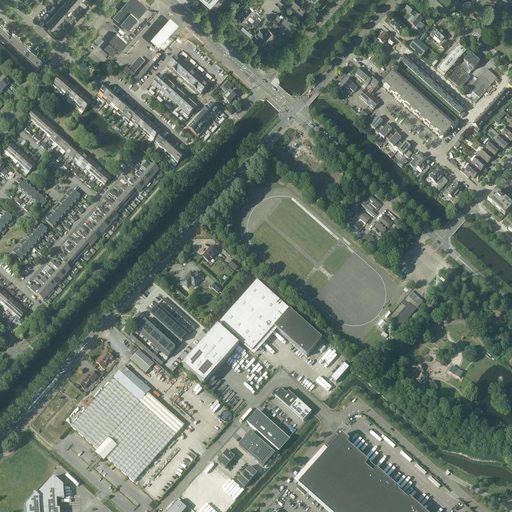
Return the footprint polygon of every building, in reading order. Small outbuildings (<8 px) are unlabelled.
[(70,11),(58,0),(57,2),(61,6),(60,8),(67,14),(70,11)] [(73,7),(66,1),(65,2),(61,0),(58,0),(70,11),(73,7)] [(140,0),(128,0),(114,17),(129,30),(149,8),(140,0)] [(203,0),(215,11),(224,0),(203,0)] [(300,17),(305,11),(295,2),(296,0),(295,0),(291,0),(289,3),(292,5),(290,8),(300,17)] [(465,0),(463,3),(463,6),(466,9),(470,8),(472,10),(475,8),(472,5),(472,2),(471,1),(472,0),(475,2),(477,0),(470,0),(465,0)] [(258,17),(260,15),(248,5),(238,16),(244,22),(250,16),(255,20),(252,24),(255,27),(261,20),(258,17)] [(419,32),(424,26),(420,23),(423,20),(413,11),(414,10),(409,5),(405,10),(414,18),(410,23),(419,32)] [(67,14),(60,8),(58,10),(54,6),(52,8),(63,18),(67,14)] [(63,18),(52,8),(50,10),(55,14),(53,16),(60,22),(63,18)] [(60,22),(53,16),(51,18),(47,14),(45,15),(56,26),(60,22)] [(278,15),(273,20),(279,25),(280,24),(290,33),(296,27),(281,14),(279,16),(278,15)] [(56,26),(45,15),(43,17),(48,21),(46,23),(53,30),(56,26)] [(171,19),(153,39),(154,40),(158,35),(162,39),(165,36),(168,38),(178,26),(171,19)] [(395,20),(393,23),(392,22),(390,24),(391,25),(390,26),(399,34),(400,32),(401,33),(403,31),(405,32),(408,29),(400,22),(398,23),(395,20)] [(248,39),(253,34),(249,30),(248,32),(243,27),(239,31),(248,39)] [(443,49),(448,44),(445,41),(445,42),(443,40),(447,36),(437,27),(431,34),(441,43),(441,42),(443,44),(440,47),(443,49)] [(7,30),(0,38),(3,42),(11,33),(7,30)] [(267,45),(275,36),(269,30),(264,35),(260,31),(256,36),(260,40),(261,40),(267,45)] [(11,33),(3,42),(4,42),(5,41),(8,44),(16,35),(12,32),(11,33)] [(104,48),(105,49),(113,56),(119,49),(120,50),(127,42),(116,33),(109,41),(111,42),(108,47),(107,46),(104,48)] [(392,46),(394,43),(383,33),(377,40),(383,45),(387,41),(392,46)] [(422,43),(427,36),(424,34),(419,41),(422,43)] [(16,35),(8,44),(12,47),(20,39),(16,35)] [(162,39),(158,35),(154,40),(153,39),(152,40),(159,46),(160,46),(164,49),(171,41),(168,38),(165,36),(162,39)] [(20,39),(12,47),(16,51),(24,42),(20,39)] [(415,52),(422,45),(416,40),(409,47),(415,52)] [(24,42),(16,51),(20,54),(28,46),(24,42)] [(421,58),(428,50),(422,45),(415,52),(421,58)] [(28,46),(20,54),(24,57),(31,49),(28,46)] [(444,76),(466,52),(458,46),(437,70),(444,76)] [(201,50),(207,57),(211,54),(205,47),(201,50)] [(31,49),(24,57),(28,61),(35,52),(31,49)] [(35,52),(28,61),(31,64),(39,56),(35,52)] [(463,62),(464,62),(459,68),(448,79),(460,90),(470,78),(471,79),(474,76),(470,73),(473,70),(473,71),(480,63),(470,54),(463,62)] [(405,55),(400,61),(406,65),(411,60),(405,55)] [(39,56),(31,64),(35,68),(43,59),(39,56)] [(177,56),(168,66),(172,70),(181,60),(177,56)] [(140,58),(130,68),(136,72),(145,62),(140,58)] [(181,60),(172,70),(177,73),(186,63),(181,60)] [(411,60),(406,65),(411,70),(416,64),(411,60)] [(186,63),(177,73),(181,77),(190,67),(186,63)] [(416,64),(411,70),(416,74),(421,69),(416,64)] [(450,125),(394,75),(398,71),(450,117),(452,115),(398,66),(382,84),(383,84),(385,86),(386,85),(388,88),(389,88),(391,90),(390,91),(392,93),(393,93),(395,95),(396,94),(398,97),(399,97),(401,99),(400,100),(402,102),(403,102),(405,104),(406,103),(408,105),(408,106),(409,106),(411,108),(410,109),(413,111),(412,111),(413,111),(415,113),(416,112),(418,114),(418,115),(419,115),(421,117),(420,118),(423,120),(422,120),(423,120),(425,122),(426,121),(428,123),(428,124),(429,124),(431,126),(431,127),(433,129),(432,129),(433,129),(435,131),(436,130),(438,132),(438,133),(439,133),(441,135),(441,136),(443,138),(449,132),(450,133),(459,124),(456,122),(453,126),(451,124),(450,125)] [(136,72),(130,68),(130,67),(128,69),(125,67),(123,69),(122,71),(123,72),(130,79),(132,77),(134,74),(136,72)] [(190,67),(181,77),(185,81),(194,71),(190,67)] [(356,75),(364,83),(370,76),(361,68),(356,75)] [(421,69),(416,74),(421,79),(426,73),(421,69)] [(477,97),(480,99),(497,78),(486,69),(465,94),(473,101),(477,97)] [(194,71),(185,81),(189,84),(198,74),(194,71)] [(426,73),(421,79),(426,83),(431,78),(426,73)] [(198,74),(189,84),(193,88),(202,78),(198,74)] [(370,76),(364,83),(368,86),(370,83),(376,88),(382,82),(372,74),(370,76)] [(160,75),(151,85),(155,89),(164,79),(160,75)] [(10,83),(3,77),(1,79),(0,78),(0,81),(6,87),(10,83)] [(60,77),(52,85),(56,89),(64,80),(60,77)] [(202,78),(193,88),(197,91),(206,81),(202,78)] [(346,78),(338,88),(337,88),(343,93),(345,91),(348,93),(350,90),(353,93),(357,89),(352,84),(346,78)] [(431,78),(426,83),(431,88),(436,82),(431,78)] [(164,79),(155,89),(156,88),(160,92),(168,83),(164,79)] [(64,80),(56,89),(60,92),(67,84),(64,80)] [(220,88),(224,91),(227,94),(223,99),(229,104),(236,97),(229,91),(229,92),(229,91),(234,85),(228,80),(220,88)] [(206,81),(197,91),(201,95),(210,85),(206,81)] [(436,82),(431,88),(435,92),(441,87),(436,82)] [(168,83),(160,92),(161,91),(165,94),(163,96),(172,86),(168,83)] [(67,84),(60,92),(64,95),(71,87),(67,84)] [(172,86),(163,96),(167,100),(176,90),(172,86)] [(71,87),(64,95),(68,99),(75,90),(71,87)] [(99,95),(97,98),(101,101),(103,98),(111,90),(107,87),(99,95)] [(441,87),(435,92),(440,97),(446,91),(441,87)] [(504,89),(500,95),(505,100),(509,95),(511,96),(511,94),(511,91),(510,90),(508,92),(504,89)] [(75,90),(68,99),(71,102),(79,94),(75,90)] [(111,90),(103,98),(107,102),(114,93),(111,90)] [(176,90),(167,100),(168,99),(172,102),(171,103),(171,104),(180,94),(176,90)] [(379,103),(365,91),(359,97),(373,110),(379,103)] [(446,91),(440,97),(445,101),(450,96),(446,91)] [(114,93),(107,102),(111,105),(118,97),(114,93)] [(79,94),(71,102),(75,106),(83,97),(79,94)] [(180,94),(171,104),(175,107),(184,97),(180,94)] [(500,95),(495,100),(501,105),(505,100),(500,95)] [(450,96),(445,101),(450,106),(455,100),(450,96)] [(83,97),(75,106),(79,109),(87,100),(83,97)] [(118,97),(111,105),(115,108),(122,100),(118,97)] [(184,97),(175,107),(176,107),(177,106),(181,109),(180,110),(188,101),(184,97)] [(87,100),(79,109),(83,113),(90,105),(91,104),(87,100)] [(122,100),(115,108),(118,112),(126,103),(125,103),(122,100)] [(455,100),(450,106),(455,110),(460,105),(455,100)] [(495,100),(491,105),(496,110),(501,105),(495,100)] [(188,101),(180,110),(184,113),(192,104),(188,101)] [(126,103),(118,112),(122,115),(130,107),(126,103)] [(192,104),(184,113),(188,117),(197,108),(192,104)] [(210,104),(207,108),(217,117),(220,113),(210,104)] [(460,105),(455,110),(460,114),(459,116),(462,118),(465,115),(463,112),(466,109),(460,105)] [(491,105),(486,110),(492,115),(496,110),(491,105)] [(130,107),(122,115),(126,119),(133,110),(130,107)] [(207,108),(203,112),(212,120),(215,117),(216,117),(217,117),(207,108)] [(133,110),(126,119),(130,122),(131,121),(137,114),(133,110)] [(369,114),(364,110),(360,114),(366,118),(369,114)] [(486,110),(482,115),(487,120),(492,115),(486,110)] [(34,111),(28,118),(32,121),(39,113),(37,111),(36,113),(34,111)] [(137,114),(131,121),(135,124),(142,116),(138,112),(137,114)] [(203,112),(199,116),(209,124),(212,120),(203,112)] [(499,121),(506,114),(503,112),(497,119),(499,121)] [(39,113),(32,121),(35,125),(42,118),(40,116),(41,115),(39,113)] [(482,115),(477,120),(483,125),(487,120),(482,115)] [(142,116),(135,124),(139,128),(146,119),(142,116)] [(199,116),(196,120),(206,129),(205,128),(209,124),(199,116)] [(376,130),(380,133),(382,131),(384,129),(380,125),(383,122),(378,117),(370,126),(375,131),(376,130)] [(42,118),(35,125),(39,128),(46,120),(45,118),(44,120),(42,118)] [(146,119),(139,128),(142,131),(150,123),(146,119)] [(46,120),(39,128),(43,132),(49,124),(47,123),(48,122),(46,120)] [(196,120),(192,124),(202,133),(206,129),(196,120)] [(477,120),(473,125),(476,128),(474,130),(477,133),(480,130),(479,129),(483,125),(477,120)] [(150,123),(142,131),(146,134),(154,126),(150,123)] [(49,124),(43,132),(47,135),(54,127),(52,125),(51,126),(49,124)] [(192,124),(188,129),(198,138),(202,133),(192,124)] [(154,126),(146,134),(150,138),(158,129),(154,126)] [(387,126),(384,129),(382,131),(380,133),(379,135),(384,139),(385,138),(389,142),(391,139),(393,137),(389,134),(392,130),(387,126)] [(54,127),(47,135),(51,138),(57,131),(55,130),(56,128),(54,127)] [(511,133),(506,128),(501,134),(502,134),(501,135),(500,135),(499,136),(506,141),(508,139),(511,141),(511,140),(511,133)] [(158,129),(150,138),(154,141),(161,133),(158,129)] [(57,131),(51,138),(49,140),(53,143),(60,135),(59,133),(58,135),(56,133),(57,131)] [(396,134),(393,137),(391,139),(389,142),(388,143),(394,148),(395,147),(399,150),(403,146),(399,142),(402,139),(396,134)] [(60,135),(53,143),(57,147),(63,140),(62,138),(63,137),(60,135)] [(155,144),(154,146),(157,149),(159,148),(166,139),(162,136),(155,144)] [(506,141),(499,136),(494,142),(495,142),(494,143),(491,141),(490,142),(499,149),(501,146),(504,149),(509,144),(506,141)] [(166,139),(159,148),(163,151),(170,143),(166,139)] [(63,140),(57,147),(61,150),(68,142),(66,140),(65,141),(63,140)] [(68,142),(61,150),(65,153),(71,146),(69,145),(70,144),(68,142)] [(403,146),(399,150),(398,151),(403,156),(404,155),(408,159),(412,154),(408,150),(411,147),(406,142),(403,146)] [(499,149),(490,142),(485,148),(486,148),(485,149),(484,149),(483,150),(489,155),(490,155),(492,152),(495,155),(500,150),(499,149)] [(10,156),(20,144),(18,143),(14,147),(12,146),(11,146),(9,144),(4,150),(6,152),(6,153),(10,156)] [(170,143),(163,151),(166,155),(174,146),(172,144),(170,143)] [(20,144),(10,156),(13,160),(20,152),(18,151),(22,146),(20,144)] [(71,146),(65,153),(68,157),(76,149),(74,147),(73,148),(71,146)] [(174,146),(166,155),(170,158),(178,149),(174,146)] [(76,149),(68,157),(72,160),(74,159),(79,153),(77,152),(78,150),(76,149)] [(178,149),(170,158),(174,161),(181,153),(178,149)] [(20,152),(13,160),(17,163),(28,151),(26,150),(22,154),(20,152)] [(489,155),(483,150),(480,153),(478,151),(474,156),(476,158),(482,163),(485,160),(488,163),(493,158),(490,155),(489,155)] [(28,151),(17,163),(21,166),(27,159),(25,157),(30,153),(28,151)] [(79,153),(74,159),(77,162),(85,154),(83,152),(82,153),(80,151),(79,153)] [(181,153),(174,161),(178,165),(185,156),(181,153)] [(85,154),(77,162),(81,165),(88,158),(86,157),(87,156),(85,154)] [(417,157),(416,157),(414,155),(411,158),(414,160),(410,165),(414,169),(416,169),(417,168),(422,172),(421,173),(421,175),(422,176),(429,169),(427,167),(430,163),(425,159),(424,160),(421,157),(420,158),(419,157),(417,157)] [(27,159),(21,166),(25,170),(35,158),(33,156),(29,161),(27,159)] [(35,158),(25,170),(29,173),(35,166),(33,164),(37,160),(35,158)] [(88,158),(81,165),(85,169),(92,161),(91,159),(90,160),(88,158)] [(404,158),(399,163),(402,166),(407,161),(404,158)] [(482,163),(476,158),(471,164),(472,164),(471,165),(470,165),(469,166),(475,171),(478,168),(481,171),(486,166),(482,163)] [(92,161),(85,169),(89,172),(95,165),(93,163),(94,162),(92,161)] [(159,171),(152,165),(150,167),(146,163),(144,164),(155,175),(159,171)] [(155,175),(144,164),(142,166),(147,170),(145,172),(152,179),(155,175)] [(479,173),(475,171),(469,166),(467,164),(464,168),(466,169),(465,170),(463,169),(462,169),(460,172),(468,179),(471,176),(474,179),(479,173)] [(95,165),(89,172),(93,176),(100,167),(98,166),(97,167),(95,165)] [(100,167),(93,176),(97,179),(103,172),(101,170),(102,169),(100,167)] [(152,179),(145,172),(143,174),(139,170),(137,172),(149,182),(152,179)] [(439,191),(446,183),(446,181),(445,180),(446,179),(442,176),(444,175),(439,170),(435,175),(433,172),(426,180),(428,181),(430,181),(431,180),(434,183),(434,184),(434,186),(439,191)] [(103,172),(97,179),(100,182),(108,174),(106,173),(105,174),(103,172)] [(149,182),(137,172),(135,174),(140,178),(138,180),(145,186),(149,182)] [(108,174),(100,182),(104,186),(111,179),(109,177),(110,176),(108,174)] [(145,186),(138,180),(136,182),(132,178),(130,180),(142,190),(145,186)] [(142,190),(130,180),(129,182),(133,186),(131,188),(138,194),(142,190)] [(25,181),(18,189),(22,192),(30,183),(28,181),(27,183),(25,181)] [(30,183),(22,192),(25,196),(32,188),(30,186),(32,184),(30,183)] [(138,194),(131,188),(130,187),(128,188),(124,184),(122,186),(134,196),(137,193),(138,194)] [(463,197),(463,195),(459,192),(461,190),(455,185),(452,190),(450,188),(443,195),(444,196),(447,196),(447,195),(451,198),(450,199),(450,201),(455,206),(463,197)] [(134,196),(122,186),(120,188),(125,192),(123,194),(130,200),(134,196)] [(32,188),(25,196),(29,199),(38,189),(36,188),(34,189),(32,188)] [(38,189),(29,199),(33,203),(40,195),(38,193),(40,191),(38,189)] [(81,198),(73,191),(71,193),(69,191),(68,193),(77,202),(81,198)] [(130,200),(123,194),(121,196),(117,192),(115,194),(127,204),(130,200)] [(488,200),(497,208),(506,215),(511,208),(511,206),(504,200),(505,199),(500,195),(499,196),(495,192),(488,200)] [(77,202),(68,193),(66,195),(68,197),(66,199),(74,206),(77,202)] [(40,195),(33,203),(37,206),(45,196),(43,194),(42,196),(40,195)] [(127,204),(115,194),(114,196),(118,200),(116,202),(123,208),(127,204)] [(45,196),(37,206),(41,210),(48,202),(46,200),(47,198),(45,196)] [(371,205),(376,209),(380,204),(370,196),(367,199),(372,203),(371,205)] [(74,206),(66,199),(64,201),(62,199),(61,201),(71,209),(74,206)] [(123,208),(116,202),(115,204),(110,200),(109,202),(120,212),(123,208)] [(71,209),(61,201),(59,203),(61,204),(59,206),(67,213),(71,209)] [(120,212),(109,202),(107,203),(111,207),(109,209),(116,216),(120,212)] [(363,203),(360,206),(362,208),(371,216),(371,217),(372,217),(375,214),(374,213),(371,211),(373,209),(367,204),(366,205),(363,203)] [(67,213),(59,206),(58,208),(56,206),(54,208),(64,217),(67,213)] [(64,217),(54,208),(52,210),(54,212),(53,214),(60,221),(64,217)] [(118,217),(116,216),(109,209),(111,211),(109,213),(105,209),(103,211),(115,221),(118,217)] [(115,221),(103,211),(101,213),(106,217),(104,218),(111,225),(115,221)] [(357,211),(354,214),(365,224),(370,219),(362,211),(360,214),(357,211)] [(13,219),(5,212),(2,216),(12,225),(13,223),(11,221),(13,219)] [(60,221),(53,214),(51,216),(49,214),(47,216),(57,225),(60,221)] [(383,215),(378,222),(387,230),(393,224),(383,215)] [(12,225),(2,216),(0,218),(0,221),(6,227),(8,225),(10,227),(12,225)] [(57,225),(47,216),(45,218),(47,220),(46,222),(53,229),(57,225)] [(111,225),(104,218),(102,220),(98,216),(96,218),(108,228),(111,225)] [(108,228),(96,218),(95,220),(99,224),(97,226),(104,232),(108,228)] [(349,221),(346,224),(357,234),(361,229),(359,226),(360,225),(357,222),(356,223),(353,221),(352,223),(349,221)] [(104,232),(97,226),(96,228),(91,224),(90,226),(101,236),(104,232)] [(386,231),(377,224),(374,228),(383,235),(386,231)] [(48,232),(40,225),(38,227),(36,225),(35,227),(45,236),(48,232)] [(357,240),(360,236),(357,233),(346,225),(344,227),(355,236),(354,237),(357,240)] [(101,236),(90,226),(88,228),(92,232),(91,234),(98,240),(101,236)] [(45,236),(35,227),(33,229),(35,231),(33,233),(41,240),(45,236)] [(98,240),(91,234),(89,235),(85,231),(83,234),(94,244),(98,240)] [(41,240),(33,233),(32,235),(30,233),(28,235),(38,244),(41,240)] [(94,244),(83,234),(81,235),(86,239),(84,241),(91,247),(94,244)] [(38,244),(28,235),(26,237),(28,239),(27,240),(34,247),(38,244)] [(367,235),(362,240),(370,247),(375,242),(367,235)] [(91,247),(84,241),(83,241),(82,240),(80,242),(76,238),(75,240),(86,250),(89,246),(91,248),(91,247)] [(34,247),(27,240),(25,242),(23,241),(21,242),(31,251),(34,247)] [(86,250),(75,240),(73,242),(77,246),(75,247),(83,254),(86,250)] [(31,251),(21,242),(19,245),(21,247),(20,248),(28,255),(31,251)] [(83,254),(75,247),(74,249),(69,246),(68,248),(79,258),(83,254)] [(216,256),(219,253),(212,247),(203,257),(209,262),(215,255),(216,256)] [(28,255),(20,248),(18,250),(16,248),(14,250),(24,259),(28,255)] [(79,258),(68,248),(66,250),(70,253),(69,255),(76,261),(79,258)] [(24,259),(14,250),(13,252),(15,254),(13,256),(21,263),(24,259)] [(76,261),(69,255),(67,257),(63,253),(61,255),(72,265),(76,261)] [(72,265),(61,255),(59,257),(63,261),(62,263),(63,264),(69,269),(72,265)] [(240,266),(233,260),(228,266),(235,272),(240,266)] [(69,269),(63,264),(61,266),(57,262),(56,264),(67,274),(70,270),(69,269)] [(67,274),(56,264),(54,266),(58,270),(56,272),(63,278),(67,274)] [(63,278),(56,272),(55,274),(50,270),(49,272),(60,282),(63,278)] [(60,282),(49,272),(47,274),(51,278),(50,279),(57,286),(60,282)] [(181,283),(188,289),(192,285),(195,288),(201,281),(201,280),(204,277),(198,272),(195,275),(191,272),(181,283)] [(57,286),(50,279),(48,282),(44,278),(42,279),(53,290),(57,286)] [(53,290),(42,279),(40,281),(45,285),(43,287),(50,293),(53,290)] [(217,293),(222,289),(215,283),(211,288),(217,293)] [(257,283),(220,324),(252,353),(274,328),(307,358),(322,340),(257,283)] [(50,293),(43,287),(41,289),(37,285),(35,287),(46,297),(50,293)] [(43,301),(46,297),(33,286),(30,289),(43,301)] [(3,292),(2,294),(0,295),(0,301),(1,303),(11,291),(9,290),(5,294),(3,292)] [(11,291),(1,303),(4,306),(11,299),(9,297),(13,293),(11,291)] [(423,302),(412,293),(412,292),(402,304),(405,308),(392,323),(400,329),(417,309),(418,310),(419,309),(418,308),(423,302)] [(11,299),(4,306),(3,307),(7,311),(8,309),(18,298),(17,296),(13,301),(11,299)] [(18,298),(8,309),(12,313),(18,306),(16,304),(20,300),(18,298)] [(18,306),(12,313),(16,316),(26,305),(24,303),(20,307),(18,306)] [(151,314),(150,314),(153,317),(154,318),(162,309),(163,308),(159,304),(158,306),(157,306),(150,313),(151,314)] [(26,305),(16,316),(20,320),(26,313),(24,311),(28,306),(26,305)] [(162,309),(154,318),(155,319),(158,321),(165,313),(167,311),(163,308),(162,309)] [(165,313),(158,321),(161,324),(162,325),(169,317),(166,313),(167,311),(165,313)] [(135,318),(130,323),(131,324),(135,328),(136,327),(137,328),(142,323),(140,321),(144,318),(139,313),(136,317),(135,318)] [(169,317),(162,325),(163,326),(166,329),(174,320),(175,318),(173,320),(169,317)] [(174,320),(166,329),(169,331),(170,332),(178,324),(179,322),(175,318),(174,320)] [(137,328),(136,330),(140,334),(147,325),(146,324),(144,322),(143,322),(142,322),(142,323),(137,328)] [(178,324),(170,332),(171,333),(174,336),(182,327),(183,326),(179,322),(178,324)] [(385,330),(389,326),(384,322),(380,326),(385,330)] [(147,325),(140,334),(144,337),(151,329),(149,326),(147,325)] [(182,327),(174,336),(177,338),(178,339),(186,331),(182,328),(183,326),(182,327)] [(213,333),(183,367),(204,386),(239,346),(218,327),(213,333)] [(151,329),(144,337),(148,341),(155,332),(154,331),(151,329)] [(186,331),(178,339),(179,341),(182,343),(182,342),(183,343),(190,335),(186,331)] [(155,332),(148,341),(152,344),(150,346),(159,336),(157,334),(155,332)] [(159,336),(150,346),(154,350),(153,350),(153,351),(163,340),(162,339),(159,336)] [(163,340),(153,351),(157,354),(167,343),(165,341),(163,340)] [(167,343),(157,354),(158,354),(160,352),(164,355),(171,347),(170,346),(167,343)] [(171,347),(164,355),(168,359),(175,351),(174,351),(175,350),(173,348),(171,347)] [(146,374),(154,364),(139,351),(131,360),(146,374)] [(396,359),(396,355),(393,352),(389,354),(388,358),(391,360),(396,359)] [(111,361),(114,358),(109,354),(106,356),(104,355),(100,360),(99,359),(96,363),(102,368),(105,364),(105,365),(110,360),(111,361)] [(331,363),(334,367),(342,359),(338,356),(331,363)] [(253,375),(264,384),(272,374),(259,363),(254,369),(256,371),(253,375)] [(344,364),(331,379),(336,384),(349,369),(344,364)] [(420,381),(425,380),(427,375),(424,372),(423,372),(422,371),(423,371),(425,367),(422,364),(418,365),(417,369),(418,370),(417,370),(416,369),(412,370),(411,374),(414,377),(418,376),(418,375),(419,375),(418,376),(420,381)] [(140,402),(148,393),(150,391),(124,367),(114,379),(140,402)] [(452,367),(449,372),(453,375),(455,376),(459,378),(463,373),(459,370),(456,369),(452,367)] [(84,389),(88,385),(91,381),(93,382),(97,377),(92,372),(88,377),(86,376),(81,381),(80,380),(77,384),(84,389)] [(140,402),(114,379),(71,427),(75,431),(93,446),(97,451),(95,454),(104,462),(107,459),(134,483),(184,426),(148,393),(140,402)] [(420,389),(411,379),(407,382),(416,392),(420,389)] [(429,383),(423,392),(429,396),(435,387),(429,383)] [(312,413),(289,392),(286,395),(281,390),(275,397),(303,422),(312,413)] [(81,405),(86,409),(94,400),(91,398),(87,403),(84,401),(81,405)] [(477,408),(474,412),(480,417),(483,413),(477,408)] [(289,439),(259,412),(248,424),(278,451),(289,439)] [(245,439),(239,446),(263,468),(275,454),(251,433),(248,436),(247,435),(244,439),(245,439)] [(422,511),(348,446),(347,445),(336,436),(328,445),(326,447),(330,449),(330,450),(298,485),(306,492),(328,511),(422,511)] [(235,458),(227,451),(222,456),(230,463),(235,458)] [(230,463),(222,456),(217,462),(225,469),(230,463)] [(257,474),(249,467),(245,472),(253,479),(257,474)] [(222,471),(214,482),(216,483),(218,480),(226,486),(232,479),(222,471)] [(253,479),(245,472),(241,476),(249,484),(253,479)] [(249,484),(241,476),(237,481),(245,488),(249,484)] [(35,495),(25,506),(25,511),(60,511),(60,509),(58,510),(57,500),(64,499),(64,489),(64,486),(54,477),(43,489),(37,496),(35,495)] [(178,501),(173,507),(179,511),(184,511),(187,509),(178,501)]
